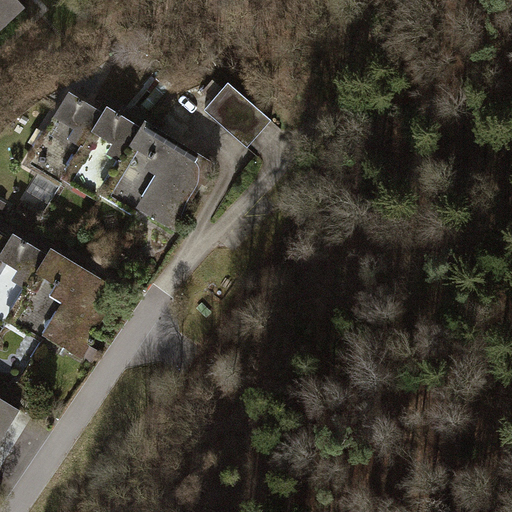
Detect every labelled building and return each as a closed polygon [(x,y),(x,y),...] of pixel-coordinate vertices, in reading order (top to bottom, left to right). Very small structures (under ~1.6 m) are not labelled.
[(0,0),(0,31),(32,4),(28,0),(0,0)] [(205,104),(247,148),(272,125),(230,80),(205,104)] [(67,165),(103,112),(73,92),(27,159),(57,179),(67,165)] [(107,178),(142,126),(109,103),(103,112),(67,165),(100,188),(107,178)] [(142,201),(184,139),(149,116),(142,126),(107,178),(142,201)] [(184,139),(142,201),(177,225),(219,163),(184,139)] [(9,312),(45,260),(11,237),(5,246),(0,253),(0,319),(3,322),(9,312)] [(44,335),(86,273),(51,250),(45,260),(9,312),(44,335)] [(86,273),(44,335),(79,359),(121,297),(86,273)] [(0,447),(25,409),(0,393),(0,447)]
